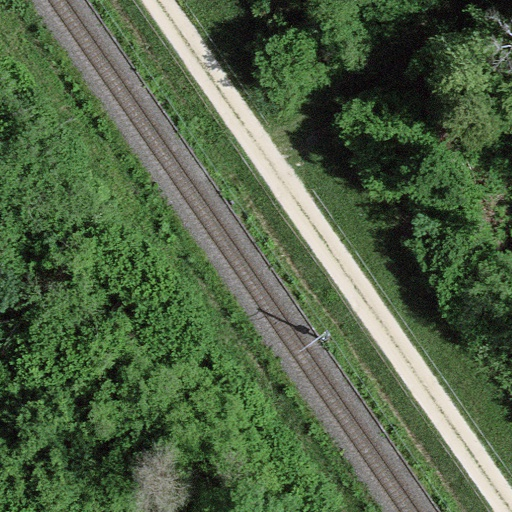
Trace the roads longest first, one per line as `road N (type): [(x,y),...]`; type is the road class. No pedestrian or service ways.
road 1 (track): [(511,508),(161,0)]
road 2 (track): [(315,511),(0,53)]
road 3 (track): [(261,146),(465,0)]
